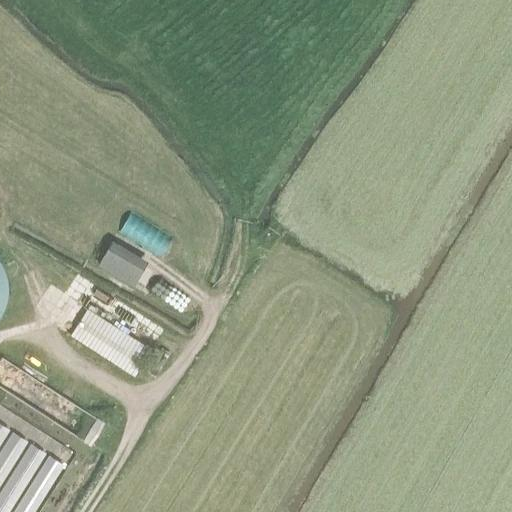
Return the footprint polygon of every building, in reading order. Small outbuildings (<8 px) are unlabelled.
[(98,265),(137,282),(149,256),(109,239),(98,265)] [(139,372),(153,343),(84,310),(70,339),(139,372)] [(18,380),(41,394),(40,396),(51,403),(58,391),(1,356),(0,358),(0,385),(10,392),(18,380)] [(55,422),(95,439),(104,418),(65,400),(55,422)] [(0,511),(27,511),(59,459),(30,442),(31,440),(12,429),(13,428),(0,420),(0,511)]
